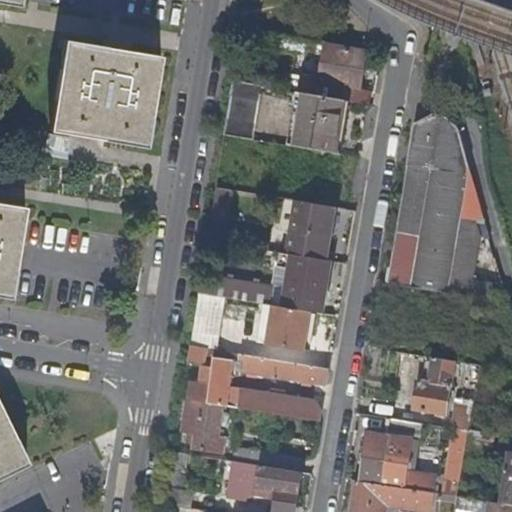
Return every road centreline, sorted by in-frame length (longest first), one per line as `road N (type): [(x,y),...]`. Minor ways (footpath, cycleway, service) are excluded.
road 1 (residential): [(319,511),(388,75)]
road 2 (residential): [(154,376),(216,0)]
road 3 (residential): [(388,75),(468,116),(511,276)]
road 4 (residential): [(154,376),(0,350)]
road 5 (residential): [(132,511),(154,376)]
